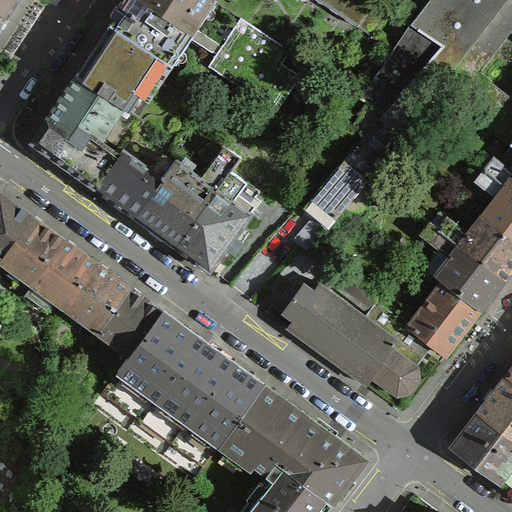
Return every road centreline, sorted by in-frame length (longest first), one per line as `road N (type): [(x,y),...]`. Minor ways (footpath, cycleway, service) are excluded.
road 1 (residential): [(0,154),(411,452)]
road 2 (residential): [(511,322),(411,452)]
road 3 (unclassified): [(0,108),(72,0)]
